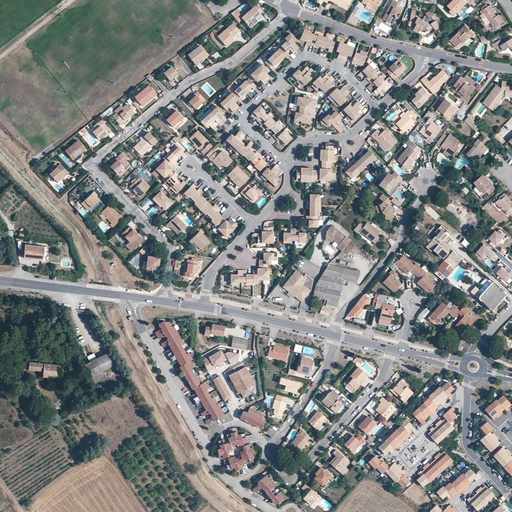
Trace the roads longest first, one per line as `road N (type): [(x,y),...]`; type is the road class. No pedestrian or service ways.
road 1 (residential): [(289,7),(234,60),(190,80),(99,157),(101,174),(170,249),(166,288)]
road 2 (residential): [(391,348),(375,385),(297,472),(284,474),(269,451)]
road 3 (residential): [(381,108),(339,66),(309,55),(245,119)]
road 4 (residential): [(425,179),(397,244),(332,334)]
road 5 (residential): [(289,7),(434,53)]
road 6 (residential): [(208,442),(135,313)]
road 7 (residential): [(269,451),(328,363),(336,335)]
road 8 (tertiary): [(202,306),(332,334)]
road 9 (tertiary): [(0,280),(123,295)]
